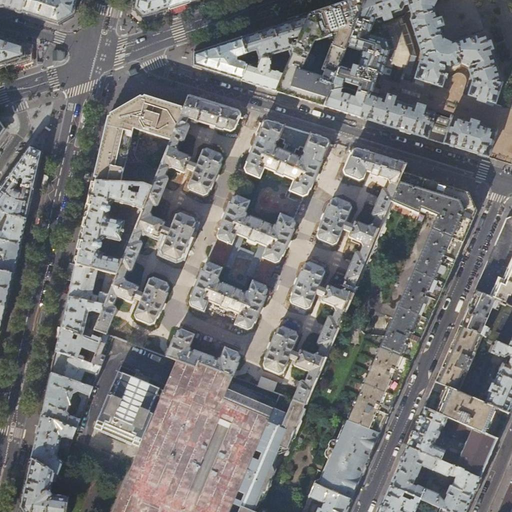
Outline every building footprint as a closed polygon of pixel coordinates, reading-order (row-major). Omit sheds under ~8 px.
[(0,0),(0,6),(7,8),(23,13),(26,0),(0,0)] [(75,10),(77,0),(26,0),(23,13),(42,20),(58,25),(74,16),(74,14),(75,12),(75,10)] [(137,0),(135,9),(144,18),(160,13),(169,10),(173,0),(137,0)] [(173,0),(169,10),(196,1),(198,0),(173,0)] [(310,16),(300,39),(297,45),(290,61),(287,68),(276,92),(297,99),(324,107),(332,86),(342,61),(347,46),(364,0),(358,0),(321,12),(310,16)] [(364,0),(347,46),(363,52),(360,64),(356,63),(355,66),(342,61),(332,86),(343,89),(345,84),(359,88),(357,93),(367,97),(360,118),(393,128),(489,158),(498,131),(479,125),(480,124),(479,123),(473,121),(472,122),(471,123),(453,117),(452,119),(425,111),(425,109),(425,108),(419,106),(417,107),(417,109),(396,103),(396,101),(395,98),(389,97),(387,98),(387,100),(372,95),(378,75),(382,76),(385,67),(396,71),(394,77),(399,79),(401,73),(412,75),(417,57),(404,16),(392,20),(391,15),(402,11),(404,6),(408,5),(413,18),(412,20),(424,57),(417,80),(443,88),(448,72),(459,66),(460,63),(470,66),(469,68),(474,80),(470,96),(478,98),(478,99),(479,101),(484,103),(486,102),(486,101),(495,104),(502,82),(492,53),(493,53),(493,51),(491,44),(490,44),(489,44),(486,34),(452,45),(446,42),(442,29),(444,28),(445,26),(443,21),(441,20),(439,21),(435,8),(438,1),(441,0),(364,0)] [(271,29),(244,38),(247,53),(248,55),(257,52),(260,61),(272,61),(271,57),(289,51),(291,58),(287,61),(290,61),(297,45),(293,47),(291,43),(293,41),(300,39),(310,16),(271,29)] [(0,38),(0,37),(0,67),(8,64),(24,59),(27,59),(26,46),(0,38)] [(235,57),(247,53),(244,38),(221,45),(194,54),(194,67),(220,75),(242,82),(247,66),(236,62),(235,57)] [(24,59),(8,64),(10,68),(25,63),(24,59)] [(272,61),(260,61),(257,69),(247,66),(242,82),(257,87),(276,92),(287,68),(279,66),(277,72),(272,70),(272,61)] [(342,94),(343,89),(332,86),(324,107),(339,112),(360,118),(367,97),(357,93),(356,98),(342,94)] [(183,110),(171,140),(160,168),(152,187),(143,210),(123,259),(117,275),(105,305),(102,313),(95,330),(104,333),(106,334),(116,309),(115,307),(113,307),(117,296),(131,302),(134,301),(135,298),(141,300),(135,315),(137,319),(150,325),(154,323),(157,318),(158,318),(168,293),(167,293),(169,287),(167,283),(154,278),(150,279),(144,294),(138,291),(139,288),(138,286),(127,282),(124,278),(127,271),(130,272),(132,271),(142,244),(141,242),(139,241),(141,235),(145,233),(157,238),(159,238),(160,234),(167,237),(161,251),(163,254),(177,260),(181,259),(183,253),(184,254),(194,229),(193,228),(196,223),(194,219),(181,214),(176,215),(170,230),(163,227),(164,224),(164,222),(152,218),(150,213),(153,206),(156,208),(157,207),(168,180),(168,178),(165,177),(167,170),(172,169),(184,173),(185,173),(186,169),(194,172),(188,186),(190,190),(203,196),(207,194),(209,189),(211,189),(221,164),(220,164),(222,158),(220,155),(207,149),(203,151),(197,165),(189,162),(190,159),(190,157),(179,153),(177,148),(180,140),(182,141),(184,138),(189,127),(188,124),(186,124),(188,118),(216,127),(216,128),(223,130),(224,129),(230,131),(234,130),(239,117),(239,116),(239,115),(239,113),(238,112),(189,96),(183,110)] [(142,132),(171,140),(183,110),(170,106),(148,99),(143,98),(110,117),(105,140),(95,182),(144,183),(152,187),(160,168),(139,161),(135,154),(142,132)] [(301,131),(268,121),(267,121),(266,120),(265,121),(264,122),(263,123),(262,124),(261,128),(259,127),(256,132),(258,135),(247,162),(248,163),(246,168),(247,172),(260,178),(265,167),(276,172),(276,173),(283,176),(284,175),(295,180),(291,191),(304,196),(307,195),(310,189),(324,156),(325,157),(327,156),(329,150),(327,149),(329,145),(329,144),(329,142),(329,141),(327,139),(301,131)] [(207,135),(206,146),(226,149),(227,138),(207,135)] [(18,165),(9,178),(19,186),(34,189),(38,169),(41,157),(42,153),(30,147),(18,165)] [(305,405),(391,203),(403,173),(407,164),(381,156),(354,148),(352,152),(345,171),(348,175),(361,181),(365,179),(368,170),(373,172),(372,174),(373,175),(379,177),(381,176),(388,179),(391,183),(388,189),(386,188),(383,189),(373,214),(373,216),(376,217),(373,225),(369,226),(357,221),(356,222),(354,225),(347,222),(352,207),(351,204),(338,198),(334,200),(331,205),(331,204),(320,230),(321,230),(319,235),(320,239),(334,245),(338,243),(344,229),(351,232),(350,235),(350,237),(362,242),(363,246),(360,253),(358,252),(356,253),(345,278),(346,281),(348,282),(345,289),(341,291),(330,286),(328,286),(327,290),(320,287),(326,272),(324,268),(311,263),(306,264),(304,269),(293,294),(294,295),(292,299),(293,304),(307,309),(311,308),(317,293),(324,296),(323,300),(323,302),(334,306),(336,311),(333,318),(332,317),(329,318),(318,344),(318,345),(321,347),(318,354),(315,355),(303,350),(301,351),(299,354),(293,351),(299,337),(297,333),(285,327),(280,329),(278,334),(277,334),(267,359),(268,359),(265,365),(267,369),(280,375),(284,373),(290,358),(296,361),(295,364),(297,366),(310,372),(306,382),(304,381),(301,382),(294,400),(305,405)] [(403,173),(391,203),(419,214),(421,209),(437,217),(380,349),(411,362),(417,348),(430,319),(442,291),(457,257),(469,229),(477,212),(469,193),(433,182),(403,173)] [(30,205),(34,189),(19,186),(9,178),(0,190),(0,209),(4,213),(7,208),(12,210),(10,216),(27,220),(30,205)] [(114,202),(135,206),(143,210),(152,187),(144,183),(95,182),(91,199),(86,222),(76,265),(117,275),(123,259),(102,255),(98,250),(101,248),(102,244),(101,240),(105,238),(120,242),(122,233),(124,233),(124,231),(123,231),(125,222),(109,218),(107,214),(110,212),(111,207),(109,204),(114,202)] [(250,217),(248,216),(248,214),(247,213),(246,213),(251,202),(238,196),(233,198),(231,203),(230,203),(219,230),(220,231),(218,236),(220,239),(211,260),(224,265),(237,234),(249,239),(248,240),(256,244),(256,243),(267,247),(254,278),(267,283),(275,263),(279,261),(282,256),(293,229),(295,223),(294,220),(281,214),(276,225),(275,225),(274,226),(273,227),(270,226),(270,224),(251,217),(250,217)] [(0,223),(5,214),(4,213),(0,209),(0,240),(21,245),(23,237),(24,231),(27,220),(10,216),(9,215),(2,233),(0,231),(0,223)] [(475,291),(505,304),(508,296),(510,297),(511,293),(511,216),(506,219),(475,291)] [(17,260),(21,245),(0,240),(0,270),(14,275),(17,260)] [(222,283),(220,283),(220,282),(220,280),(219,280),(218,279),(223,268),(210,262),(206,265),(204,270),(203,270),(192,297),(193,297),(191,303),(192,307),(205,312),(210,301),(221,306),(221,307),(229,310),(229,309),(240,314),(235,324),(248,330),(252,328),(254,322),(255,322),(266,296),(265,295),(268,290),(266,286),(253,281),(249,292),(248,292),(247,292),(246,293),(243,292),(242,291),(224,283),(222,283)] [(69,297),(105,305),(117,275),(76,265),(72,283),(69,297)] [(11,286),(14,275),(0,270),(0,304),(7,306),(11,286)] [(511,306),(505,304),(475,291),(467,310),(460,327),(483,337),(496,343),(508,348),(511,338),(511,306)] [(105,305),(69,297),(65,311),(61,328),(91,339),(95,330),(89,328),(91,319),(87,318),(88,312),(92,311),(102,313),(105,305)] [(459,392),(483,337),(460,327),(454,340),(441,370),(424,408),(457,423),(497,440),(503,428),(509,414),(485,404),(475,400),(459,392)] [(104,333),(95,330),(91,339),(61,328),(59,340),(56,352),(92,364),(104,333)] [(112,336),(114,337),(151,351),(154,344),(115,329),(112,336)] [(194,352),(192,351),(192,349),(191,348),(190,347),(195,335),(183,330),(178,332),(176,337),(175,337),(167,357),(177,361),(198,368),(200,364),(233,377),(239,363),(238,363),(240,357),(238,353),(226,348),(221,359),(220,359),(219,359),(218,360),(217,361),(215,360),(215,358),(196,351),(195,351),(194,351),(194,352)] [(112,336),(106,334),(104,333),(92,364),(56,352),(54,362),(51,373),(82,384),(86,371),(95,374),(94,377),(92,378),(88,376),(85,385),(93,388),(114,337),(112,336)] [(511,349),(508,348),(496,343),(492,354),(499,357),(500,356),(504,358),(506,358),(507,358),(508,356),(509,357),(511,360),(509,363),(507,364),(506,363),(502,364),(499,372),(495,370),(494,373),(511,380),(511,349)] [(411,362),(380,349),(348,421),(380,434),(387,417),(403,382),(411,362)] [(167,386),(140,448),(113,511),(230,511),(233,504),(235,499),(239,492),(253,458),(256,452),(256,451),(274,409),(277,402),(201,370),(198,372),(176,363),(167,386)] [(95,429),(140,448),(167,386),(121,366),(95,429)] [(93,388),(85,385),(82,384),(51,373),(46,394),(41,416),(77,429),(93,388)] [(511,406),(511,380),(494,373),(482,402),(485,403),(485,404),(509,414),(511,406)] [(280,395),(282,396),(285,389),(253,376),(250,384),(280,395)] [(287,414),(274,409),(256,451),(262,453),(259,461),(253,458),(239,492),(245,494),(241,502),(235,499),(233,504),(241,508),(250,511),(254,511),(264,491),(267,492),(275,472),(272,467),(280,446),(286,449),(295,429),(291,427),(294,420),(298,422),(305,405),(294,400),(293,400),(287,414)] [(457,423),(424,408),(416,427),(407,447),(438,460),(441,462),(445,451),(433,446),(436,439),(439,433),(438,433),(440,429),(452,435),(457,423)] [(40,421),(39,425),(73,438),(77,429),(41,416),(40,421)] [(329,464),(319,487),(351,500),(363,473),(366,467),(380,434),(348,421),(342,435),(344,436),(342,440),(340,439),(335,441),(332,447),(329,446),(326,451),(330,453),(327,459),(329,464)] [(497,440),(457,423),(452,435),(467,441),(466,443),(465,444),(460,454),(461,454),(460,455),(461,455),(460,457),(445,451),(441,462),(480,479),(489,459),(497,440)] [(68,453),(73,438),(39,425),(35,442),(31,459),(55,473),(60,476),(65,463),(58,457),(60,447),(66,449),(65,452),(68,453)] [(429,480),(438,460),(407,447),(398,467),(390,486),(405,493),(415,497),(420,500),(425,489),(418,485),(417,486),(413,485),(416,478),(417,478),(422,466),(430,469),(426,479),(429,480)] [(55,473),(31,459),(25,486),(20,508),(22,511),(66,511),(69,497),(53,495),(51,492),(55,473)] [(480,479),(441,462),(438,460),(429,480),(433,482),(437,474),(446,478),(448,478),(448,477),(448,476),(456,477),(455,480),(454,480),(453,483),(450,482),(448,487),(449,487),(462,492),(461,494),(472,499),(476,490),(480,479)] [(429,491),(433,482),(429,480),(425,489),(420,500),(440,508),(448,511),(466,511),(468,508),(472,499),(461,494),(462,492),(449,487),(446,494),(446,495),(447,496),(444,503),(439,497),(440,496),(429,491)] [(511,511),(511,481),(498,511),(511,511)] [(314,485),(309,497),(303,511),(305,511),(307,511),(313,499),(324,504),(323,505),(321,509),(322,510),(318,508),(316,511),(346,511),(351,500),(319,487),(314,485)] [(403,497),(405,493),(390,486),(381,508),(378,511),(403,511),(404,510),(407,511),(415,511),(420,500),(415,497),(413,500),(411,499),(410,500),(403,497)]
